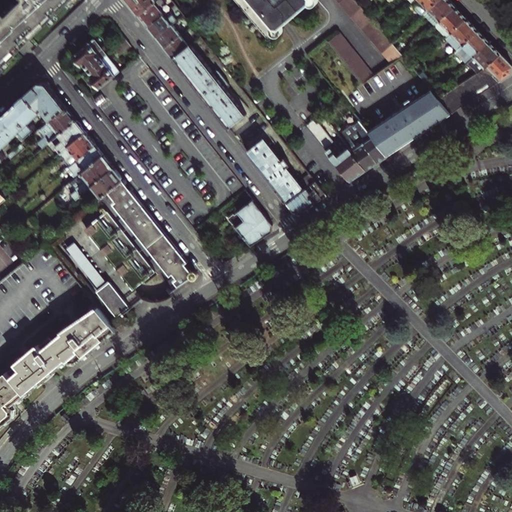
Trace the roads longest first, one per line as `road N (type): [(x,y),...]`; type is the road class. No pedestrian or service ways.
road 1 (residential): [(113,0),(292,226)]
road 2 (tertiary): [(216,278),(45,402),(0,457)]
road 3 (residential): [(45,58),(216,278)]
road 4 (tertiary): [(511,87),(292,226)]
